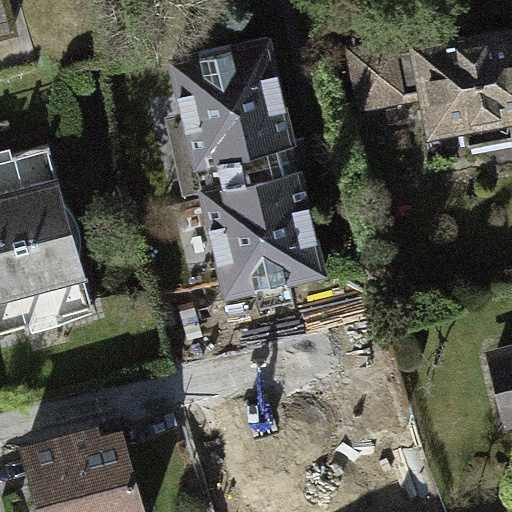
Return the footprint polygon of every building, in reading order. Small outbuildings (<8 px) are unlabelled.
[(2,0),(0,0),(0,20),(8,18),(2,0)] [(511,21),(408,40),(427,148),(511,132),(511,21)] [(274,32),(162,56),(211,293),(324,270),(274,32)] [(50,151),(0,163),(0,335),(89,315),(50,151)] [(511,347),(485,353),(499,416),(511,413),(511,347)] [(328,369),(228,393),(253,497),(353,473),(328,369)] [(145,511),(126,418),(26,439),(41,511),(145,511)]
